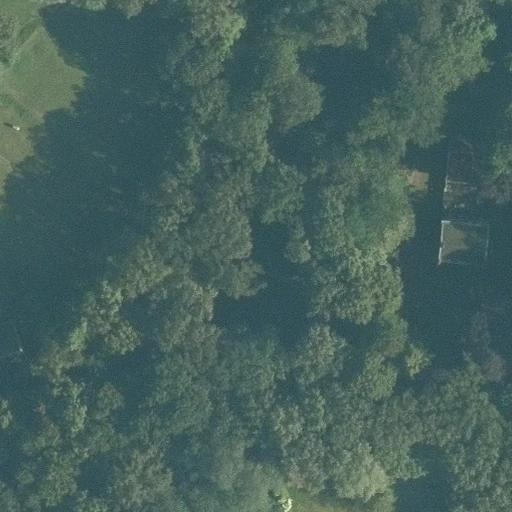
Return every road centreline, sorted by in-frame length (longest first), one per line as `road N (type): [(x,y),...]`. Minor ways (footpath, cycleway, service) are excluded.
road 1 (track): [(189,310),(258,231),(327,95),(341,0)]
road 2 (unclassified): [(511,380),(189,310)]
road 3 (track): [(0,426),(112,358)]
